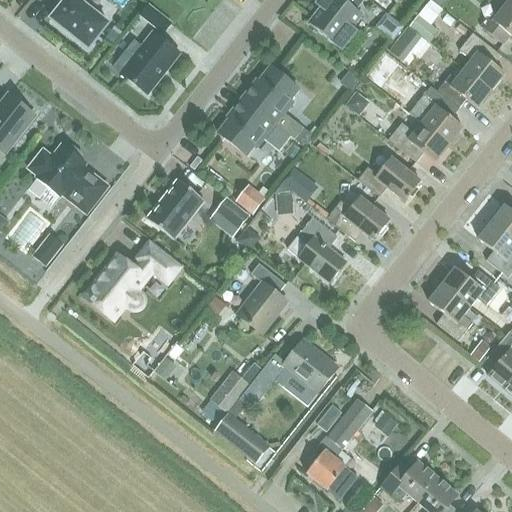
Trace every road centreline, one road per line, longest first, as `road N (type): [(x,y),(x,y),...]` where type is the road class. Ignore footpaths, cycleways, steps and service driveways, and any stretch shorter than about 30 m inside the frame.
road 1 (residential): [(511,460),(370,343),(366,323),(511,134)]
road 2 (unclassified): [(260,511),(27,321)]
road 3 (residential): [(159,149),(27,321)]
road 4 (residential): [(159,149),(0,27)]
road 5 (residential): [(277,0),(159,149)]
